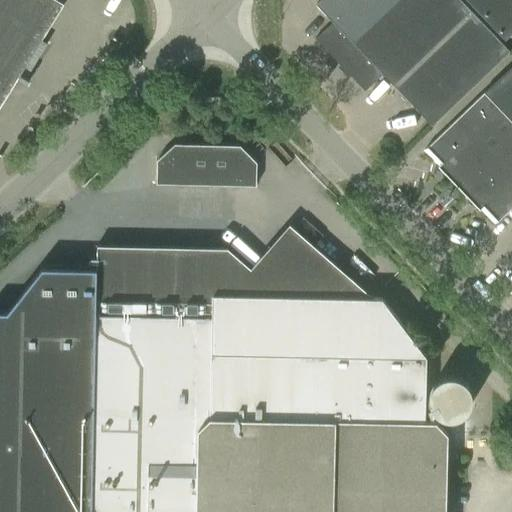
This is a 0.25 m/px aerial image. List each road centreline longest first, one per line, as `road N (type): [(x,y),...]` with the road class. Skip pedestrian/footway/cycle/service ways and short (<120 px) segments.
road 1 (unclassified): [(511,329),(200,14)]
road 2 (unclassified): [(200,14),(0,213)]
